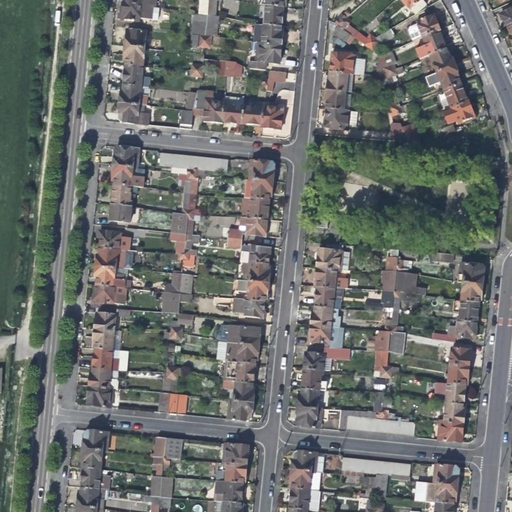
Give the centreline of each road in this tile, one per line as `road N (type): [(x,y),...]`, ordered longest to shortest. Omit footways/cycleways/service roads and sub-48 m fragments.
road 1 (secondary): [(66,126),(38,409)]
road 2 (residential): [(268,433),(299,152)]
road 3 (residential): [(299,152),(66,126)]
road 4 (residential): [(38,409),(268,433)]
road 5 (residential): [(268,433),(487,457)]
road 6 (residential): [(299,152),(312,0)]
road 7 (secondary): [(80,0),(66,126)]
road 8 (residential): [(511,112),(462,0)]
